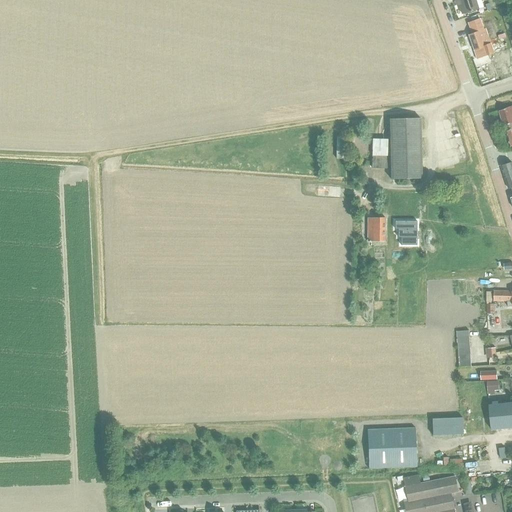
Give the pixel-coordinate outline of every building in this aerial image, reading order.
[(478,9),(475,0),(455,0),(456,3),(459,2),(463,14),(478,9)] [(469,36),(477,59),(493,53),(485,30),(483,30),(480,19),(468,24),(472,35),(469,36)] [(505,48),(501,37),(493,40),(496,51),(505,48)] [(499,112),(503,126),(511,123),(511,109),(511,107),(499,112)] [(372,168),(391,169),(391,180),(422,179),(420,118),(390,119),(390,139),(372,139),(372,168)] [(504,131),(506,131),(510,146),(511,145),(511,123),(503,126),(504,131)] [(336,159),(347,159),(348,137),(337,137),(336,159)] [(511,187),(511,162),(502,166),(509,189),(511,187)] [(319,185),(319,195),(344,196),(344,186),(319,185)] [(368,242),(385,242),(385,218),(368,218),(368,242)] [(417,221),(395,221),(395,229),(398,229),(398,237),(401,237),(401,245),(417,245),(417,237),(415,237),(415,229),(417,229),(417,221)] [(511,291),(494,291),(494,301),(507,302),(507,304),(508,307),(511,306),(511,291)] [(497,371),(481,372),(481,380),(497,379),(497,371)] [(499,381),(487,381),(488,394),(495,394),(495,391),(499,390),(499,381)] [(511,401),(490,404),(491,429),(511,427),(511,401)] [(432,422),(432,435),(462,434),(461,418),(438,419),(438,422),(432,422)] [(368,468),(417,466),(415,428),(367,430),(368,468)] [(454,466),(454,470),(461,470),(461,459),(449,459),(449,467),(454,466)] [(466,460),(467,468),(479,466),(479,459),(466,460)] [(454,511),(454,509),(451,494),(458,492),(454,476),(419,483),(417,475),(402,478),(407,499),(403,500),(404,511),(454,511)]
